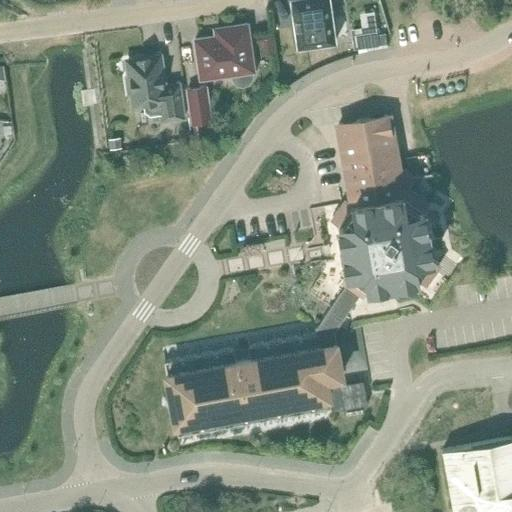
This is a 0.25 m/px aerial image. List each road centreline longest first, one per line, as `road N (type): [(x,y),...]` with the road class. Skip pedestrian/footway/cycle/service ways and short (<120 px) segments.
road 1 (residential): [(96,495),(83,417),(92,383),(266,137),(335,82),(493,48),(511,36)]
road 2 (unclassified): [(511,366),(452,371),(425,384),(348,489),(210,475),(115,492)]
road 3 (residential): [(0,35),(221,0)]
